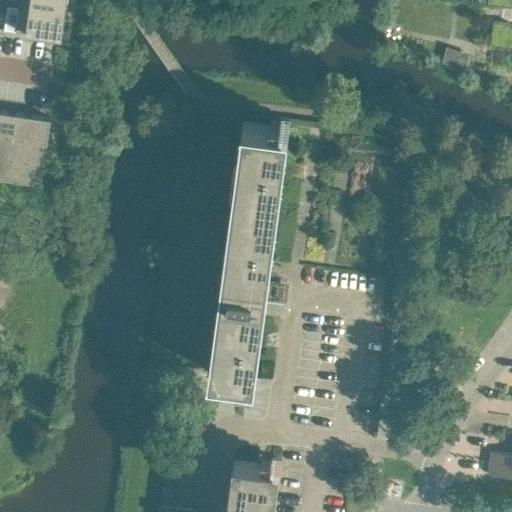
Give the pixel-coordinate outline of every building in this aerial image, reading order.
[(66,13),(68,0),(20,0),(20,6),(66,13)] [(9,4),(5,28),(17,30),(63,36),(66,13),(20,6),(9,4)] [(511,27),(509,27),(510,23),(511,22),(495,20),(492,43),(511,45),(511,27)] [(0,109),(0,175),(42,182),(51,117),(0,109)] [(269,280),(269,279),(290,125),(243,119),(243,121),(210,369),(209,369),(209,371),(256,377),(267,290),(284,292),(283,300),(284,300),(285,291),(262,288),(263,279),(269,280)] [(177,466),(181,442),(169,440),(165,465),(177,466)] [(189,468),(193,443),(181,442),(177,466),(189,468)] [(205,445),(204,445),(193,443),(189,468),(202,470),(205,445)] [(511,463),(511,452),(491,449),(489,461),(511,463)] [(274,511),(281,465),(235,459),(234,461),(235,461),(228,511),(274,511)] [(511,463),(489,461),(488,472),(511,475),(511,463)] [(171,511),(172,505),(160,503),(158,511),(171,511)]
